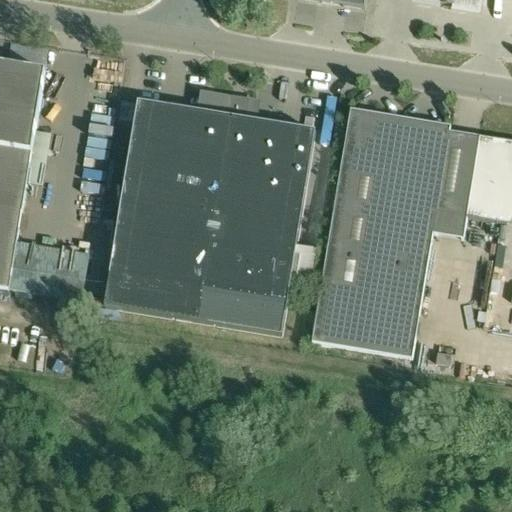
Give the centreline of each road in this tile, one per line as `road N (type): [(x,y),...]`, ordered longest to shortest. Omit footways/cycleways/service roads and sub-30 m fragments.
road 1 (unclassified): [(511,93),(177,38)]
road 2 (unclassified): [(177,38),(0,9)]
